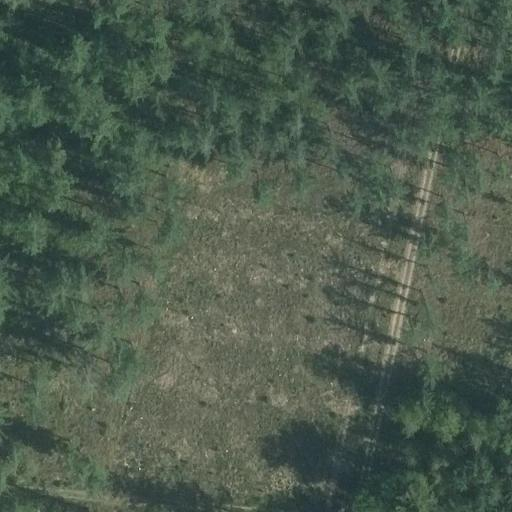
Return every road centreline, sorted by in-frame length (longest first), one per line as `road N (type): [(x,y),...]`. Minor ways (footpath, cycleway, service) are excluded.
road 1 (track): [(464,0),(353,511)]
road 2 (track): [(270,511),(0,490)]
road 3 (track): [(511,436),(368,431)]
